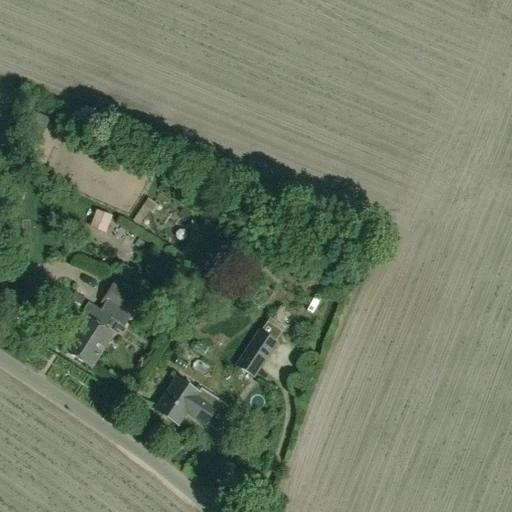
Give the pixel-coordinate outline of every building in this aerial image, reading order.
[(95,211),(89,227),(103,233),(109,217),(95,211)] [(198,227),(185,247),(198,256),(212,236),(198,227)] [(334,246),(314,234),(306,247),(325,259),(334,246)] [(112,334),(103,329),(110,319),(123,327),(128,320),(131,321),(144,301),(114,281),(99,304),(103,307),(100,312),(87,303),(79,316),(83,318),(63,350),(90,368),(112,334)] [(292,323),(302,312),(289,301),(279,313),(292,323)] [(277,343),(276,342),(281,334),(264,323),(259,331),(258,331),(235,366),(254,379),(277,343)] [(308,387),(313,375),(303,371),(298,384),(308,387)] [(174,378),(154,409),(178,425),(185,414),(204,426),(215,409),(197,397),(199,394),(174,378)]
